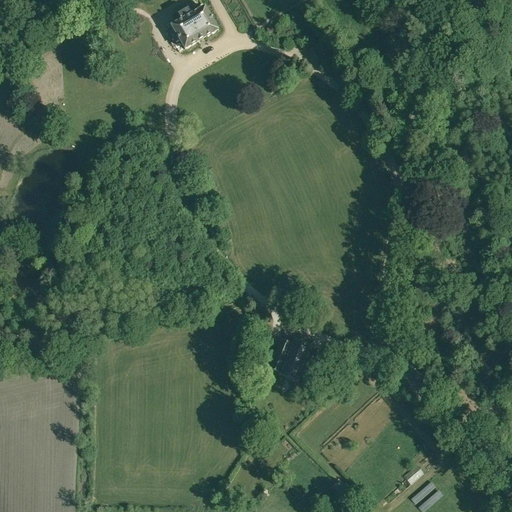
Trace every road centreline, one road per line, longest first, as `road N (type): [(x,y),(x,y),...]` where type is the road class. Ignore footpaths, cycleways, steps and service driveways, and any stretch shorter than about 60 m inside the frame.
road 1 (track): [(407,216),(387,152),(360,106),(319,69),(234,42),(183,73),(172,140),(194,225),(248,288)]
road 2 (tertiary): [(511,484),(433,400),(398,326),(419,132),(445,0)]
road 3 (track): [(248,288),(295,323),(416,376)]
